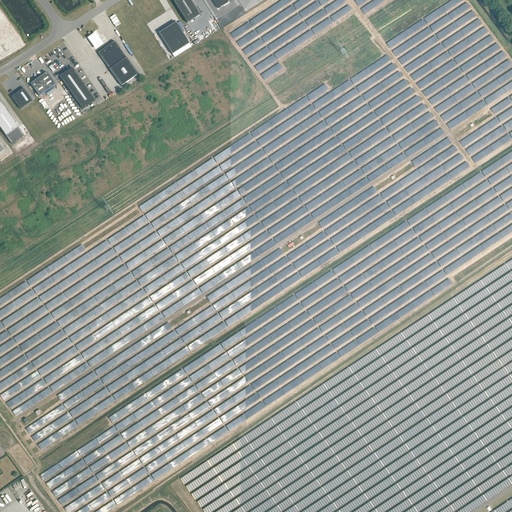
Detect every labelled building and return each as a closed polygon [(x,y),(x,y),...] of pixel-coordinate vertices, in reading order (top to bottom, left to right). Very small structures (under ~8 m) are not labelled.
[(172,0),(187,23),(200,15),(190,0),(172,0)] [(226,0),(212,0),(218,9),(228,3),(226,0)] [(315,0),(300,0),(292,5),(296,10),(309,2),(310,4),(315,0)] [(334,21),(351,11),(344,0),(338,0),(329,6),(332,11),(342,5),(344,8),(333,15),(334,18),(333,19),(334,21)] [(374,2),(360,9),(363,13),(377,6),(374,2)] [(281,20),(295,11),(292,6),(281,14),(282,15),(279,17),(281,20)] [(298,15),(287,21),(290,25),(301,20),(298,15)] [(256,30),(259,35),(277,22),(275,19),(274,19),(275,22),(273,23),(271,20),(256,30)] [(176,22),(158,33),(172,55),(189,44),(176,22)] [(248,23),(230,34),(233,39),(251,28),(248,23)] [(299,32),(307,28),(305,23),(296,27),(299,32)] [(262,39),(265,43),(283,31),(280,26),(262,39)] [(236,42),(239,47),(258,37),(255,31),(236,42)] [(310,32),(273,54),(276,59),(313,36),(310,32)] [(85,38),(94,51),(102,46),(93,33),(85,38)] [(489,48),(493,53),(499,49),(491,36),(485,40),(488,44),(493,41),(495,45),(489,48)] [(242,51),(246,56),(264,44),(260,39),(242,51)] [(276,41),(267,47),(270,51),(281,45),(278,41),(276,42),(276,41)] [(138,75),(115,42),(98,54),(121,86),(138,75)] [(251,63),(270,53),(267,48),(248,58),(251,63)] [(258,72),(276,61),(273,55),(254,67),(258,72)] [(380,60),(384,65),(390,60),(387,55),(380,60)] [(263,80),(282,69),(279,64),(260,75),(263,80)] [(59,77),(83,110),(95,101),(72,68),(59,77)] [(511,78),(511,81),(484,100),(487,105),(511,88),(511,69),(501,77),(504,82),(511,78)] [(56,85),(47,73),(30,84),(39,97),(56,85)] [(24,89),(11,97),(20,110),(33,101),(24,89)] [(511,138),(511,137),(511,95),(490,109),(493,114),(503,108),(501,106),(504,105),(505,104),(506,106),(509,104),(509,99),(508,99),(511,98),(511,123),(511,121),(503,126),(506,131),(511,127),(511,130),(509,133),(511,138)] [(416,96),(414,98),(418,103),(419,102),(422,105),(419,107),(422,111),(426,108),(416,96)] [(302,106),(309,102),(306,97),(299,102),(302,106)] [(18,128),(1,103),(0,103),(0,128),(6,136),(18,128)] [(268,158),(272,163),(312,137),(313,138),(338,121),(333,114),(312,128),(313,129),(268,158)] [(447,125),(449,129),(459,123),(456,119),(447,125)] [(439,130),(430,135),(433,140),(444,134),(436,120),(428,125),(431,130),(437,127),(439,130)] [(251,133),(253,138),(260,134),(257,129),(251,133)] [(243,139),(246,143),(253,139),(250,134),(243,139)] [(474,162),(511,140),(509,135),(490,146),(491,149),(489,151),(488,149),(471,158),(474,162)] [(219,166),(222,171),(259,147),(256,142),(219,166)] [(213,158),(216,163),(223,158),(219,154),(213,158)] [(458,174),(469,168),(461,154),(457,156),(459,162),(463,160),(465,164),(455,169),(458,174)] [(231,181),(234,186),(271,164),(268,159),(231,181)] [(289,186),(313,173),(313,172),(320,168),(316,162),(313,164),(314,166),(286,181),(289,186)] [(144,215),(147,219),(222,173),(218,167),(190,185),(190,186),(144,215)] [(240,194),(277,172),(274,167),(237,189),(240,194)] [(202,196),(227,180),(224,175),(199,191),(202,196)] [(243,198),(246,203),(283,180),(280,175),(243,198)] [(232,221),(233,222),(290,189),(287,184),(229,218),(231,221),(226,224),(228,227),(231,225),(230,222),(232,221)] [(186,217),(234,189),(231,185),(181,214),(182,216),(157,231),(159,235),(187,219),(186,217)] [(302,203),(315,195),(314,194),(318,191),(316,188),(299,198),(302,203)] [(157,195),(138,207),(141,212),(160,200),(157,195)] [(193,197),(150,223),(153,227),(196,201),(193,197)] [(233,205),(235,207),(230,210),(231,213),(245,204),(242,200),(233,205)] [(273,204),(256,215),(258,219),(276,208),(273,204)] [(304,207),(298,211),(301,216),(307,212),(304,207)] [(249,226),(258,220),(254,215),(246,221),(249,226)] [(276,243),(314,221),(311,215),(273,238),(276,243)] [(144,217),(134,221),(135,224),(137,223),(138,226),(147,222),(144,217)] [(269,219),(262,222),(264,227),(271,224),(269,219)] [(199,229),(202,233),(214,224),(211,220),(199,229)] [(137,233),(140,238),(153,229),(150,224),(137,233)] [(252,229),(255,234),(263,228),(261,224),(252,229)] [(276,226),(268,230),(270,235),(279,231),(276,226)] [(151,242),(158,237),(155,232),(148,237),(151,242)] [(257,243),(258,244),(270,237),(267,232),(258,237),(259,240),(258,241),(257,240),(255,241),(256,244),(257,243)] [(176,243),(169,248),(172,253),(179,248),(176,243)] [(82,245),(71,251),(72,253),(74,252),(76,255),(85,250),(82,245)] [(301,248),(287,255),(289,260),(300,255),(299,252),(302,250),(301,248)] [(105,260),(115,254),(112,249),(102,255),(105,260)] [(187,255),(184,250),(175,256),(178,261),(187,255)] [(127,251),(119,256),(122,261),(130,256),(127,251)] [(110,262),(112,265),(109,266),(111,269),(121,262),(118,257),(110,262)] [(275,263),(277,267),(274,268),(275,269),(289,263),(286,257),(275,263)] [(184,268),(193,263),(191,258),(181,264),(184,268)] [(120,275),(127,270),(124,265),(117,270),(120,275)] [(189,276),(198,272),(196,267),(187,272),(189,276)] [(137,269),(131,272),(134,277),(140,274),(137,269)] [(124,278),(126,282),(133,278),(131,274),(124,278)] [(146,293),(156,288),(153,283),(144,289),(146,293)] [(152,302),(160,297),(158,292),(149,297),(152,302)] [(319,292),(300,302),(303,308),(317,301),(322,299),(319,292)] [(48,298),(45,293),(38,297),(42,302),(48,298)] [(145,307),(151,301),(148,298),(142,303),(145,307)] [(226,298),(212,305),(215,310),(229,303),(226,298)] [(30,306),(31,308),(40,304),(38,299),(31,302),(32,305),(30,306)] [(155,306),(144,312),(146,317),(167,305),(165,300),(155,306)] [(40,315),(54,305),(51,301),(37,311),(40,315)] [(288,317),(303,309),(300,304),(285,312),(288,317)] [(212,306),(204,311),(207,316),(215,311),(212,306)] [(61,314),(58,309),(50,313),(53,318),(61,314)] [(300,322),(309,316),(306,312),(297,318),(300,322)] [(44,324),(53,319),(50,314),(41,320),(44,324)] [(212,324),(220,319),(217,314),(209,319),(212,324)] [(1,322),(4,327),(16,319),(14,316),(12,317),(11,316),(1,322)] [(299,329),(302,334),(315,325),(312,320),(299,329)] [(7,330),(10,335),(19,329),(16,324),(7,330)] [(183,325),(175,330),(178,335),(186,330),(183,325)] [(166,353),(200,334),(198,329),(194,331),(194,336),(193,335),(191,336),(190,334),(189,334),(161,350),(163,350),(163,353),(162,351),(157,353),(154,354),(154,361),(157,361),(157,360),(160,358),(158,355),(161,353),(167,353),(168,356),(171,355),(174,353),(166,353)] [(55,335),(58,340),(65,336),(62,331),(55,335)] [(163,337),(166,342),(177,336),(174,331),(163,337)] [(7,332),(0,335),(0,342),(10,337),(7,332)] [(16,343),(22,339),(19,334),(13,339),(16,343)] [(223,349),(238,339),(235,334),(220,344),(223,349)] [(0,356),(0,357),(0,356),(0,353),(15,344),(12,339),(0,346),(0,356)] [(19,346),(22,351),(28,347),(26,343),(19,346)] [(130,404),(108,417),(111,422),(133,410),(130,404)]
